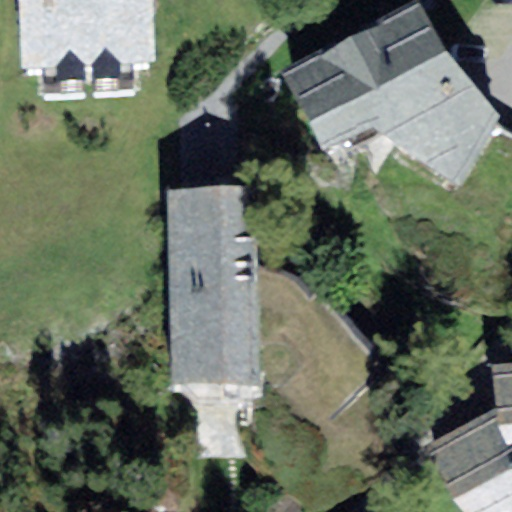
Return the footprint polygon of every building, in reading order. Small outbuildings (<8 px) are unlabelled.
[(153,0),(17,0),(23,95),(56,93),(84,91),(94,91),(123,89),(158,87),(153,0)] [(323,151),(375,126),(468,78),(420,0),(283,70),(323,151)] [(468,78),(375,126),(458,187),(472,162),(499,116),(468,78)] [(123,103),(123,89),(94,91),(95,104),(123,103)] [(85,107),(84,91),(56,93),(57,109),(85,107)] [(260,387),(256,188),(170,189),(174,388),(260,387)] [(511,361),(492,363),(496,407),(498,428),(511,447),(511,446),(511,361)] [(498,428),(496,407),(426,448),(454,500),(463,511),(511,511),(511,446),(511,447),(498,428)]
